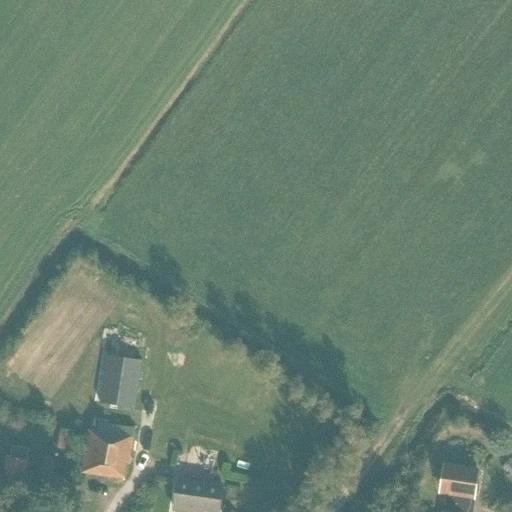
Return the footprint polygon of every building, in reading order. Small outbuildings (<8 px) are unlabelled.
[(135,407),(142,357),(102,352),(94,402),(135,407)] [(128,465),(134,428),(99,422),(97,430),(89,429),(82,472),(123,478),(126,464),(128,465)] [(74,429),(61,427),(58,448),(71,450),(74,429)] [(199,466),(202,446),(188,444),(185,465),(199,466)] [(23,486),(29,447),(13,445),(11,456),(8,455),(3,484),(23,486)] [(472,511),(475,495),(479,471),(445,466),(441,490),(447,491),(443,511),(472,511)] [(219,511),(223,485),(178,479),(173,508),(193,511),(194,508),(219,511)]
